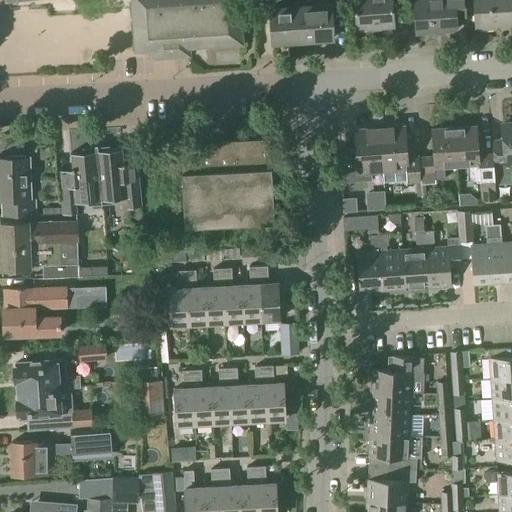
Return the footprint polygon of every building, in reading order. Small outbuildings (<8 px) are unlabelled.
[(242,45),(239,0),(130,0),(131,4),(131,5),(132,21),(132,23),(134,52),(151,51),(152,60),(188,58),(191,57),(191,48),(242,45)] [(353,0),(356,29),(394,26),(392,4),(403,3),(403,0),(353,0)] [(413,0),(415,33),(455,30),(454,16),(465,16),(463,0),(413,0)] [(511,0),(473,0),(475,26),(479,26),(479,29),(493,28),(492,25),(511,23),(511,0)] [(330,5),(299,7),(302,41),(332,39),(330,5)] [(299,7),(269,9),(271,43),(302,41),(299,7)] [(511,164),(511,124),(502,125),(503,141),(493,142),(494,160),(493,160),(494,185),(511,184),(510,165),(511,164)] [(476,127),(453,129),(456,166),(468,165),(469,176),(475,182),(479,182),(481,200),(495,199),(494,185),(493,160),(479,161),(476,127)] [(404,128),(379,130),(382,171),(381,171),(382,184),(406,182),(407,183),(420,182),(418,159),(418,157),(406,158),(404,128)] [(456,166),(453,129),(431,130),(433,158),(418,159),(420,182),(420,185),(435,184),(434,180),(444,179),(443,167),(456,166)] [(356,159),(342,160),(343,182),(370,180),(369,172),(381,171),(382,171),(379,130),(354,131),(356,159)] [(182,173),(180,174),(183,228),(274,224),(271,169),(269,169),(268,139),(181,144),(182,173)] [(122,148),(96,151),(100,199),(125,196),(126,208),(141,206),(137,163),(124,164),(123,162),(122,148)] [(71,169),(57,171),(61,214),(76,213),(75,201),(100,199),(96,151),(69,153),(71,167),(70,167),(71,169)] [(25,156),(0,157),(0,201),(2,202),(2,216),(34,215),(33,199),(26,200),(25,156)] [(355,198),(340,199),(341,213),(356,212),(355,198)] [(470,209),(457,210),(459,242),(472,241),(470,209)] [(370,252),(356,253),(359,293),(382,291),(378,235),(377,218),(368,219),(369,236),(370,252)] [(76,221),(0,223),(0,269),(29,268),(29,266),(42,265),(42,278),(77,276),(79,276),(76,221)] [(499,224),(493,225),(497,283),(511,281),(511,241),(500,243),(499,224)] [(485,244),(470,245),(472,285),(497,283),(493,225),(484,225),(485,244)] [(416,249),(402,250),(404,290),(427,288),(424,232),(415,233),(416,249)] [(433,232),(424,232),(427,288),(450,287),(449,267),(460,267),(458,238),(447,239),(447,247),(434,248),(433,232)] [(388,235),(378,235),(382,291),(404,290),(402,250),(389,251),(388,235)] [(239,248),(221,249),(221,260),(239,259),(239,248)] [(254,248),(241,249),(241,258),(255,257),(254,248)] [(212,251),(188,252),(188,261),(213,259),(212,251)] [(267,266),(258,267),(260,320),(279,319),(277,283),(268,283),(267,270),(267,266)] [(249,284),(240,285),(242,321),(260,320),(258,267),(248,267),(249,284)] [(231,268),(221,269),(224,322),(242,321),(240,285),(231,285),(231,268)] [(213,286),(204,286),(206,323),(224,322),(221,269),(212,269),(213,286)] [(177,288),(168,288),(168,291),(169,303),(169,325),(188,324),(186,270),(176,271),(177,288)] [(195,270),(186,270),(188,324),(206,323),(204,286),(196,287),(195,270)] [(17,289),(1,289),(3,335),(59,333),(58,316),(34,317),(33,307),(65,306),(65,308),(105,306),(105,286),(77,287),(77,276),(42,278),(28,278),(28,288),(21,289),(21,287),(16,287),(17,289)] [(168,291),(158,291),(159,304),(169,303),(168,291)] [(104,344),(77,346),(78,361),(106,359),(104,344)] [(298,354),(298,346),(280,347),(280,355),(298,354)] [(511,347),(487,349),(490,379),(511,377),(511,347)] [(459,350),(450,351),(452,382),(461,381),(461,367),(459,350)] [(372,369),(371,391),(410,393),(411,373),(422,373),(423,358),(393,356),(392,370),(372,369)] [(16,366),(15,366),(16,381),(17,381),(18,391),(69,387),(79,386),(78,377),(65,378),(64,359),(16,363),(16,366)] [(254,384),(246,384),(248,420),(265,419),(263,366),(253,367),(254,384)] [(272,366),(263,366),(265,419),(284,418),(282,382),(273,383),(272,366)] [(219,386),(210,386),(212,422),(229,421),(227,368),(217,368),(219,386)] [(236,368),(227,368),(229,421),(248,420),(246,384),(237,385),(236,368)] [(200,369),(191,370),(194,423),(212,422),(210,386),(201,387),(200,369)] [(194,423),(191,370),(182,370),(183,387),(173,388),(174,398),(164,399),(165,425),(194,423)] [(511,377),(490,379),(491,399),(511,397),(511,377)] [(461,381),(452,382),(453,404),(463,403),(461,381)] [(447,382),(436,383),(437,394),(447,394),(447,382)] [(72,427),(69,387),(18,391),(19,399),(17,399),(18,414),(20,414),(20,417),(44,415),(45,429),(72,427)] [(371,391),(370,413),(409,415),(410,393),(371,391)] [(447,394),(437,394),(438,406),(438,415),(448,414),(447,394)] [(285,419),(285,430),(297,430),(297,397),(287,397),(287,419),(285,419)] [(511,397),(491,399),(492,420),(511,418),(511,397)] [(463,408),(454,409),(455,422),(479,421),(479,420),(464,420),(463,408)] [(370,413),(369,435),(409,436),(409,415),(370,413)] [(511,418),(492,420),(494,440),(511,438),(511,418)] [(480,440),(479,421),(455,422),(456,441),(461,441),(480,440)] [(449,425),(439,426),(440,430),(440,438),(450,437),(449,425)] [(111,454),(109,426),(71,428),(73,457),(111,454)] [(369,435),(368,457),(388,458),(388,469),(416,470),(417,437),(409,436),(369,435)] [(451,455),(450,441),(450,437),(440,438),(441,456),(449,456),(451,455)] [(511,438),(494,440),(495,461),(511,459),(511,438)] [(33,441),(10,442),(11,474),(50,474),(49,443),(33,444),(33,441)] [(462,454),(461,441),(456,441),(450,441),(451,455),(449,456),(450,469),(462,468),(462,454)] [(246,485),(238,485),(238,511),(257,511),(255,467),(246,468),(246,485)] [(264,467),(255,467),(257,511),(276,511),(275,483),(265,484),(264,467)] [(228,468),(219,469),(220,511),(238,511),(238,485),(229,486),(228,468)] [(464,468),(462,468),(450,469),(451,497),(461,497),(460,483),(464,483),(464,468)] [(210,486),(202,487),(203,511),(220,511),(219,469),(210,469),(210,486)] [(367,478),(365,500),(405,502),(406,480),(415,481),(416,470),(388,469),(387,479),(367,478)] [(183,480),(183,492),(184,511),(203,511),(202,487),(193,487),(192,470),(182,471),(183,480)] [(152,473),(137,474),(138,477),(137,496),(141,496),(141,490),(146,489),(146,487),(153,486),(155,511),(175,511),(172,471),(152,473)] [(497,471),(483,473),(483,479),(487,483),(496,482),(497,494),(511,492),(511,471),(497,473),(497,471)] [(88,501),(88,511),(111,511),(112,503),(112,488),(95,488),(95,501),(88,501)] [(450,492),(440,492),(441,504),(450,504),(450,492)] [(511,511),(511,492),(497,494),(498,511),(511,511)] [(461,497),(451,497),(452,510),(461,510),(461,497)] [(365,500),(364,511),(404,511),(405,502),(365,500)] [(73,511),(74,505),(37,502),(36,511),(73,511)]
